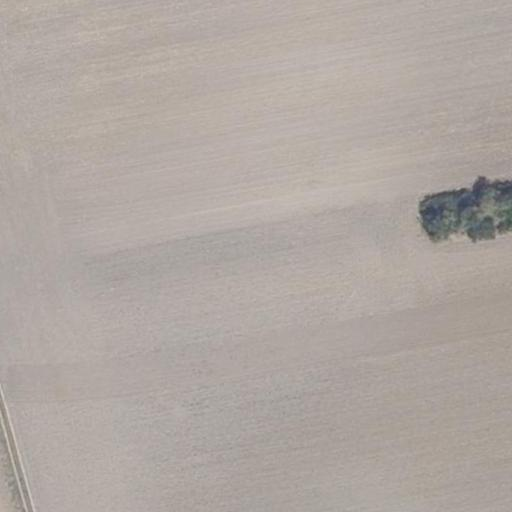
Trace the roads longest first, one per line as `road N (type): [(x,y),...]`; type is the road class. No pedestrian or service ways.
road 1 (track): [(0,291),(511,195)]
road 2 (track): [(0,351),(48,511)]
